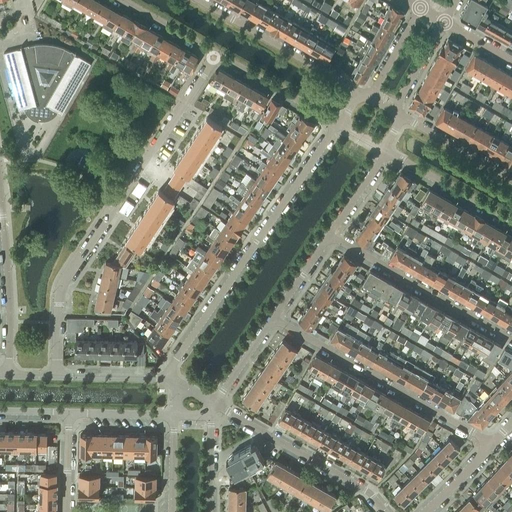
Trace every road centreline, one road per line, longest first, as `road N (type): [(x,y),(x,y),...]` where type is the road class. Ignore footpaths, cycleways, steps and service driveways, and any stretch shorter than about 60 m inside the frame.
road 1 (residential): [(56,376),(60,284),(214,55)]
road 2 (residential): [(339,124),(170,366),(171,379)]
road 3 (residential): [(272,318),(492,442)]
road 4 (residential): [(329,235),(511,340)]
road 5 (residential): [(384,511),(369,493),(215,405)]
road 6 (residential): [(360,93),(197,0)]
road 7 (residential): [(0,198),(7,375)]
road 8 (residential): [(386,151),(511,223)]
road 9 (residential): [(214,55),(339,124)]
road 10 (residential): [(511,179),(400,116)]
